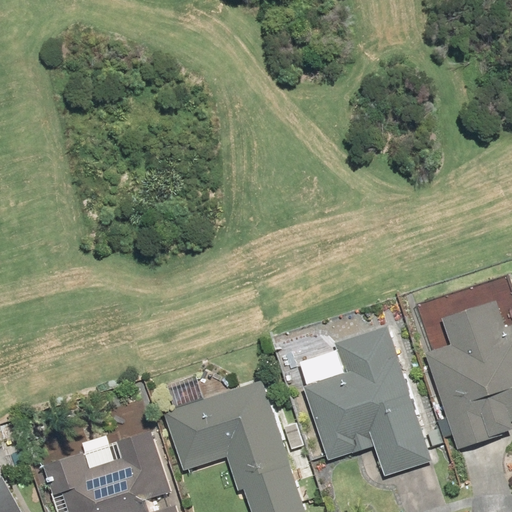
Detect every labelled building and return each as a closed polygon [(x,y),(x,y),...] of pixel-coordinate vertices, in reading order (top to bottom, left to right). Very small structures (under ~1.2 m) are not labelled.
[(459,343),(433,351),(464,447),(511,432),(511,323),(504,298),(450,315),(459,343)] [(438,459),(396,323),(341,340),(351,373),(311,385),(334,459),(381,444),(391,474),(438,459)] [(303,511),(311,510),(271,378),(171,409),(190,468),(233,455),(243,489),(251,487),(258,511),(303,511)] [(177,491),(158,429),(50,463),(65,511),(183,511),(181,504),(160,510),(156,497),(177,491)] [(0,511),(29,511),(9,474),(0,479),(0,511)]
